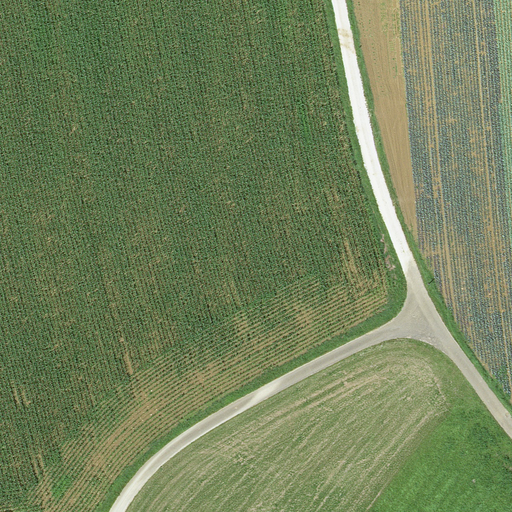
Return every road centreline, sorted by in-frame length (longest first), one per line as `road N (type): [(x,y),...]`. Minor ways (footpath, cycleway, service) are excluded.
road 1 (track): [(115,511),(165,455),(231,410),(428,319)]
road 2 (track): [(340,0),(366,120),(428,319)]
road 3 (unclassified): [(428,319),(511,428)]
